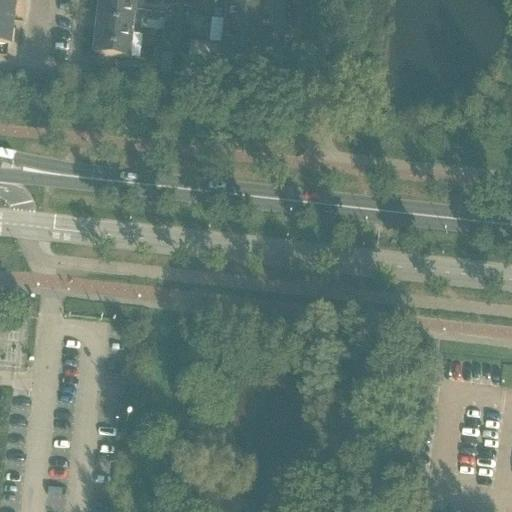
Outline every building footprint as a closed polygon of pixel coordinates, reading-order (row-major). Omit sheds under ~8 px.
[(0,0),(0,20),(11,22),(13,0),(0,0)] [(98,0),(98,7),(133,11),(134,0),(98,0)] [(193,0),(183,0),(182,8),(193,9),(193,0)] [(248,0),(226,0),(224,22),(259,26),(261,1),(248,0)] [(98,7),(95,31),(130,35),(133,11),(98,7)] [(11,22),(0,20),(0,45),(9,46),(11,22)] [(224,22),(221,46),(256,50),(259,26),(224,22)] [(164,23),(163,39),(173,40),(175,24),(164,23)] [(181,25),(179,41),(189,42),(191,26),(181,25)] [(95,31),(93,56),(128,60),(128,59),(139,60),(142,37),(139,36),(130,35),(95,31)] [(173,40),(163,39),(161,54),(171,55),(173,40)] [(189,42),(179,41),(177,56),(187,57),(189,42)] [(256,50),(221,46),(219,70),(253,74),(256,50)] [(161,54),(159,74),(169,75),(171,55),(161,54)]
